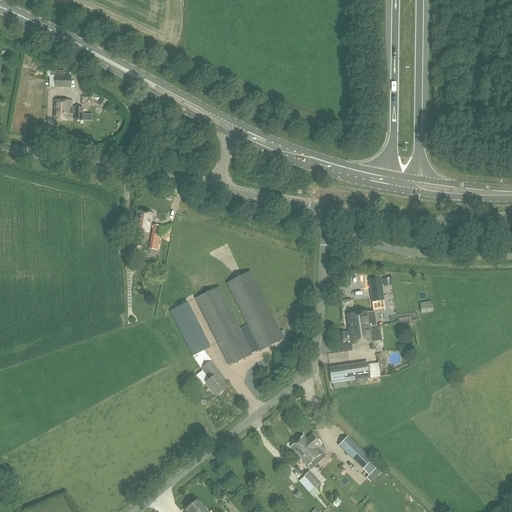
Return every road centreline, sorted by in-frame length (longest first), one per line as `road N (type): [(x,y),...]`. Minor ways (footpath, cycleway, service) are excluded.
road 1 (unclassified): [(134,511),(308,373),(319,334),(326,231)]
road 2 (unclassified): [(215,188),(0,146)]
road 3 (unclassified): [(326,231),(437,255),(511,257)]
road 4 (unclassified): [(511,216),(411,221),(328,209)]
road 5 (motorway): [(417,179),(421,0)]
road 6 (secondary): [(232,135),(311,167),(399,189)]
road 7 (motorway): [(394,0),(388,174)]
road 8 (secondary): [(148,83),(0,7)]
road 9 (secondary): [(388,174),(236,123)]
